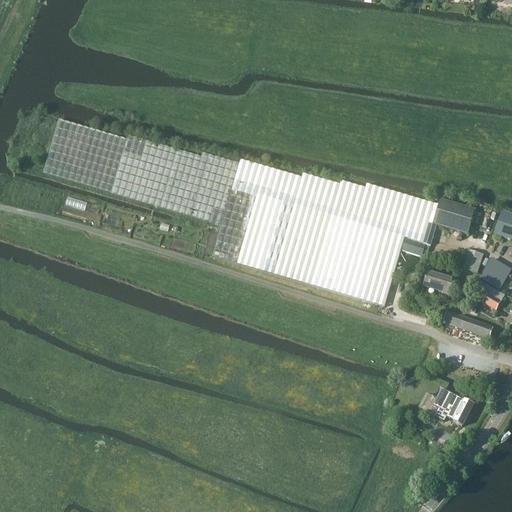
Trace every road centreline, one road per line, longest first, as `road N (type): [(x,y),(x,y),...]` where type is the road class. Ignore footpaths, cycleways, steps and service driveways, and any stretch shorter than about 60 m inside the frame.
road 1 (unclassified): [(511,360),(0,207)]
road 2 (tertiary): [(425,511),(511,394)]
